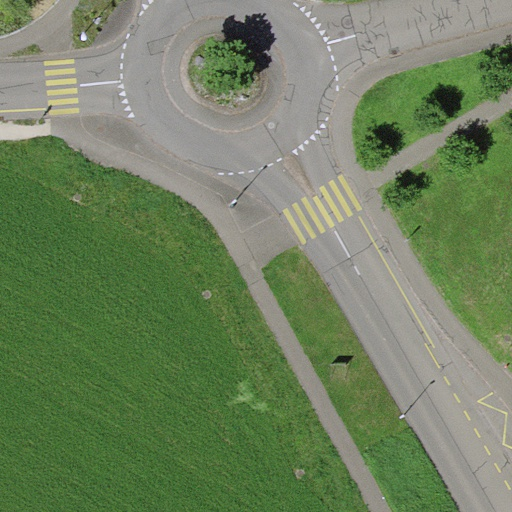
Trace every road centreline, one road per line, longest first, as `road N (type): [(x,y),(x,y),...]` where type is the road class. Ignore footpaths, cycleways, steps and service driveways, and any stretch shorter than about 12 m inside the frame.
road 1 (residential): [(284,140),(495,511)]
road 2 (residential): [(507,0),(310,51)]
road 3 (residential): [(151,84),(159,112),(200,152),(258,154),(284,140)]
road 4 (residential): [(0,87),(151,84)]
